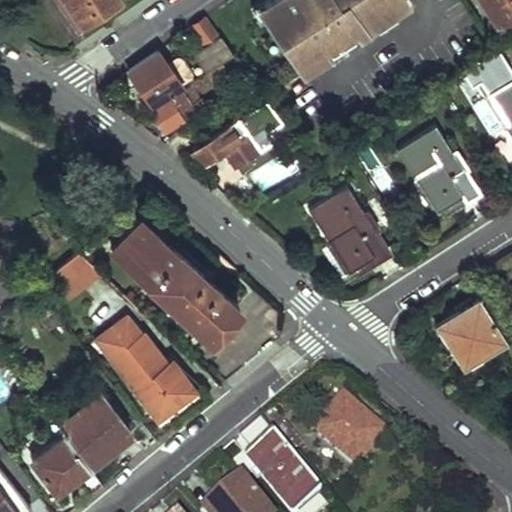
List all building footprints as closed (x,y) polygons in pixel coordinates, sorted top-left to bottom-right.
[(68,0),(78,15),(99,0),(68,0)] [(264,0),(258,4),(281,37),(288,32),(294,43),(287,47),(300,66),(314,57),(318,64),(344,47),(340,39),(363,24),(367,30),(395,12),(390,5),(397,0),(264,0)] [(397,0),(390,5),(395,12),(409,3),(407,0),(397,0)] [(511,0),(479,0),(497,30),(511,21),(511,0)] [(190,26),(203,47),(194,54),(204,68),(230,51),(205,16),(190,26)] [(281,37),(287,47),(294,43),(288,32),(281,37)] [(127,69),(150,103),(180,84),(157,49),(127,69)] [(314,57),(300,66),(305,73),(318,64),(314,57)] [(152,108),(167,129),(185,118),(180,110),(191,103),(188,98),(232,70),(226,59),(152,108)] [(511,77),(488,93),(511,129),(511,77)] [(266,101),(251,110),(266,132),(282,122),(266,101)] [(191,103),(180,110),(185,118),(196,110),(191,103)] [(236,120),(193,148),(203,163),(225,149),(229,155),(236,164),(256,152),(236,120)] [(394,149),(435,211),(461,194),(464,199),(477,191),(432,124),(394,149)] [(207,169),(229,155),(225,149),(203,163),(207,169)] [(307,210),(347,269),(373,252),(376,258),(388,250),(344,186),(307,210)] [(118,254),(216,338),(246,303),(149,219),(118,254)] [(65,266),(82,288),(105,270),(84,251),(65,266)] [(433,322),(461,364),(504,338),(476,295),(433,322)] [(112,354),(158,413),(194,385),(177,363),(173,366),(144,329),(112,354)] [(0,385),(9,397),(26,385),(0,350),(0,385)] [(58,423),(88,463),(131,429),(101,389),(58,423)] [(320,427),(360,469),(391,438),(352,398),(320,427)] [(264,417),(292,451),(307,441),(279,405),(264,417)] [(249,455),(294,511),(298,511),(324,492),(292,451),(264,417),(243,435),(255,450),(249,455)] [(60,434),(31,455),(56,489),(76,474),(92,495),(105,484),(88,463),(58,423),(56,420),(51,422),(60,434)] [(0,511),(27,511),(33,508),(0,466),(0,511)] [(470,470),(458,482),(470,492),(483,481),(470,470)] [(271,511),(244,479),(207,509),(209,511),(271,511)]
